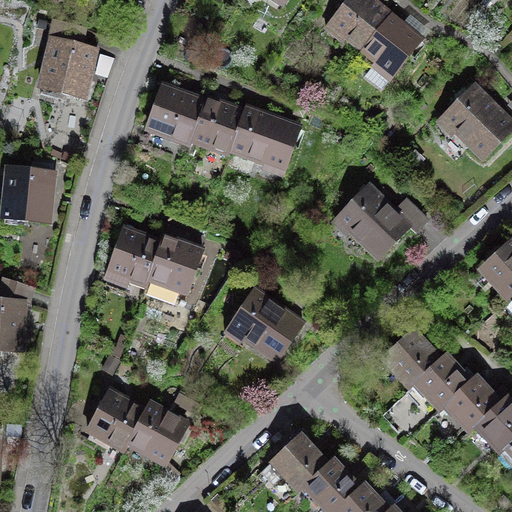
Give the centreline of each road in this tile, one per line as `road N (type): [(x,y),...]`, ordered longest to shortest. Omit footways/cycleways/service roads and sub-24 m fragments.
road 1 (residential): [(165,0),(95,198),(34,511)]
road 2 (residential): [(304,387),(511,198)]
road 3 (residential): [(304,387),(469,511)]
road 4 (residential): [(166,511),(304,387)]
